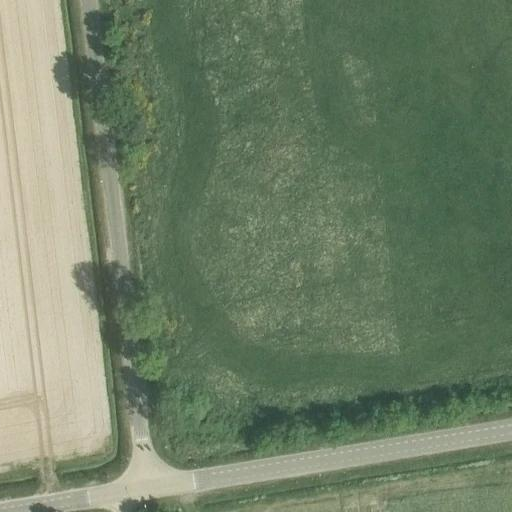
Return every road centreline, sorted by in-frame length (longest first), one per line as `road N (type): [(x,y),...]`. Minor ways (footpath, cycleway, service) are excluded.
road 1 (unclassified): [(146,489),(87,0)]
road 2 (tertiary): [(146,489),(511,429)]
road 3 (tertiary): [(11,511),(146,489)]
